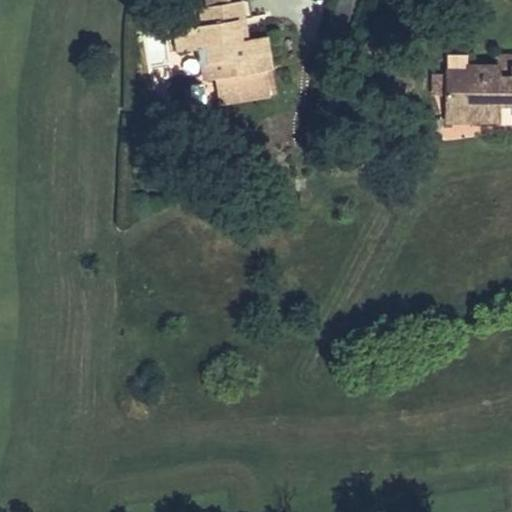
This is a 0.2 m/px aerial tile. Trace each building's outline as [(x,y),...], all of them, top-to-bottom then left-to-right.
[(206,0),(205,9),(226,12),(227,0),(206,0)] [(232,54),(238,14),(226,12),(205,9),(198,8),(195,23),(167,19),(164,46),(185,50),(180,78),(191,80),(242,89),(247,90),(253,57),(232,54)] [(492,86),(493,107),(509,107),(509,77),(443,77),(443,87),(443,96),(458,96),(458,85),(492,86)] [(238,110),(242,89),(191,80),(187,102),(238,110)] [(410,87),(410,94),(391,94),(391,135),(425,135),(425,147),(444,146),(444,116),(462,117),(462,133),(493,133),(493,107),(492,86),(458,85),(458,96),(443,96),(443,87),(410,87)] [(425,135),(391,135),(391,147),(425,147),(425,135)]
